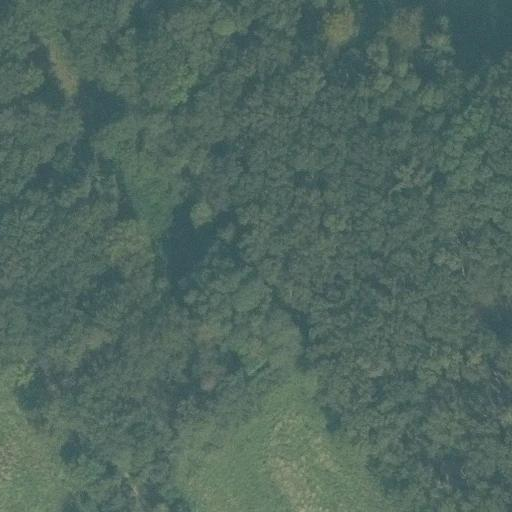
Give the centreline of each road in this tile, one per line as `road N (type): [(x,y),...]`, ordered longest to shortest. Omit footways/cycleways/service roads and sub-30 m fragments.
road 1 (track): [(312,0),(438,169),(511,251)]
road 2 (track): [(116,511),(0,328)]
